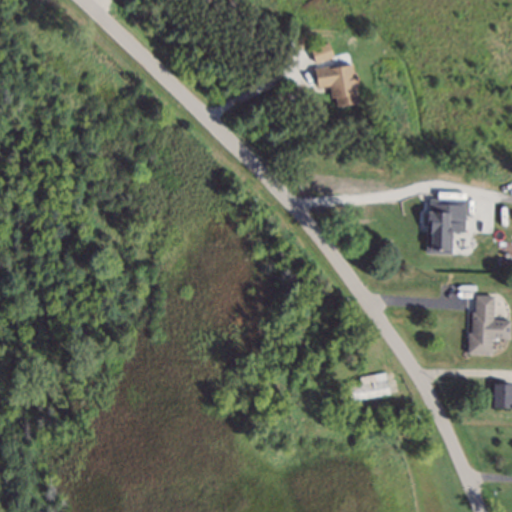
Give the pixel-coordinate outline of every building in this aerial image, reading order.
[(314,63),(333,57),(328,43),(310,50),(314,63)] [(332,105),(332,99),(328,99),(325,85),(313,86),(311,67),(327,64),(327,67),(347,64),(354,101),(332,105)] [(511,229),(511,243),(487,242),(488,230),(478,229),(479,214),(511,215),(511,229)] [(440,262),(419,261),(421,219),(443,220),(442,230),(452,231),(451,252),(440,251),(440,262)] [(464,355),(464,333),(466,333),(467,312),(470,312),(471,296),(490,297),(489,321),(507,321),(506,339),(488,339),(488,356),(464,355)] [(348,395),(347,381),(360,380),(359,372),(386,368),(389,390),(348,395)] [(511,406),(490,406),(490,385),(511,385),(511,406)]
